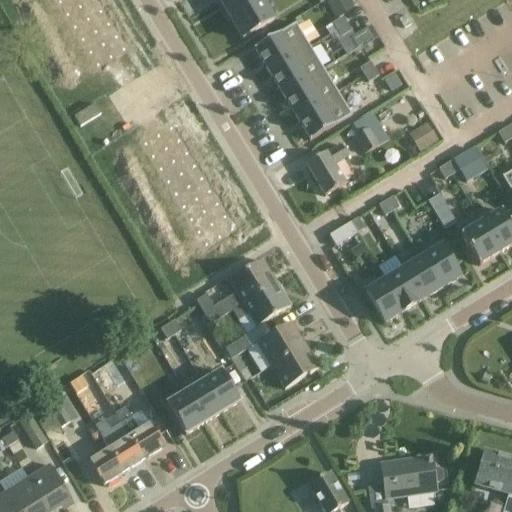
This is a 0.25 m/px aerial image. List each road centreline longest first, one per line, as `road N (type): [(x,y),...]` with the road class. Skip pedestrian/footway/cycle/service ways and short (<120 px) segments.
road 1 (residential): [(374,373),(148,0)]
road 2 (residential): [(188,489),(374,373)]
road 3 (residential): [(511,412),(445,396),(413,348)]
